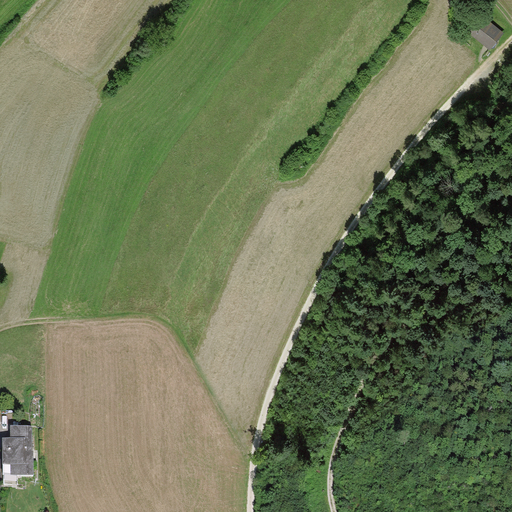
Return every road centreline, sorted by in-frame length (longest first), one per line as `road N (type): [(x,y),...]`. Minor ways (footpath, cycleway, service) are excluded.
road 1 (track): [(511,38),(432,119),(347,235),(270,389),(251,453),(247,511)]
road 2 (track): [(329,511),(326,465),(386,341),(511,224)]
road 3 (track): [(0,327),(156,317),(251,453)]
